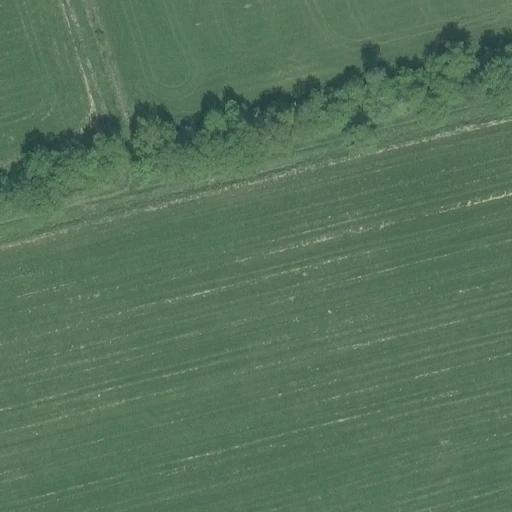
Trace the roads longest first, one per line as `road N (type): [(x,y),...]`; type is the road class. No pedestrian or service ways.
road 1 (track): [(142,187),(511,93)]
road 2 (track): [(0,223),(142,187)]
